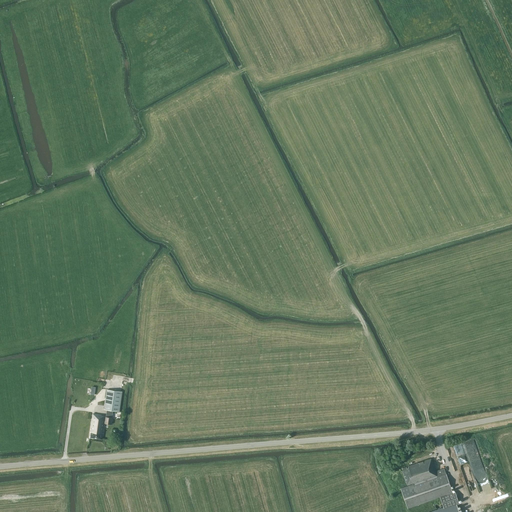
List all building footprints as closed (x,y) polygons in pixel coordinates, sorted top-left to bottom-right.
[(93,395),(93,397),(95,397),(96,388),(88,387),(87,394),(93,395)] [(122,392),(107,389),(104,410),(107,410),(113,411),(120,412),(122,392)] [(90,438),(102,439),(102,434),(103,434),(104,423),(111,424),(112,418),(106,417),(106,416),(105,416),(101,416),(101,415),(93,414),(90,432),(91,432),(90,437),(90,438)] [(464,442),(448,447),(450,452),(453,452),(453,453),(457,452),(467,485),(471,484),(472,486),(477,484),(464,442)] [(440,497),(444,508),(432,511),(458,511),(456,505),(459,504),(455,492),(452,493),(447,473),(446,473),(444,469),(436,472),(432,459),(402,468),(403,470),(407,484),(413,482),(414,484),(408,486),(400,488),(407,508),(440,497)] [(492,505),(493,508),(510,504),(509,500),(492,505)]
